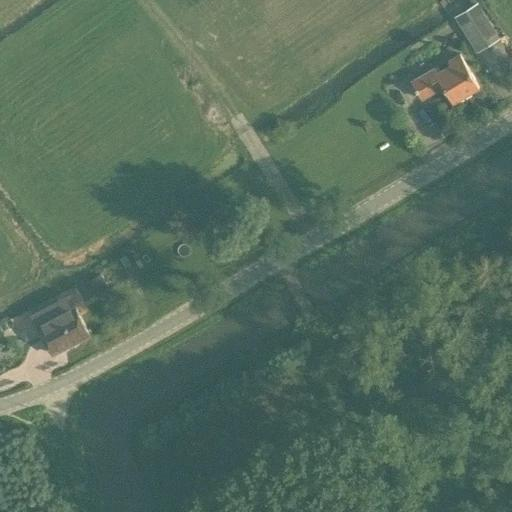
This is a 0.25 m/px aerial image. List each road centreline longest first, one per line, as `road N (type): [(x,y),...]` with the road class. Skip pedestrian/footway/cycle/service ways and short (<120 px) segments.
road 1 (unclassified): [(0,409),(58,388),(184,318),(511,114)]
road 2 (track): [(77,511),(58,388)]
